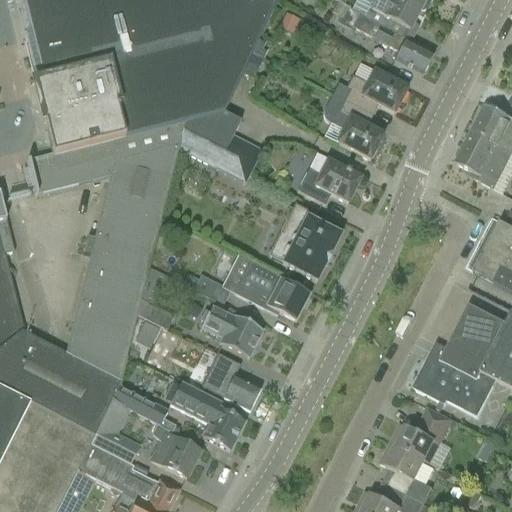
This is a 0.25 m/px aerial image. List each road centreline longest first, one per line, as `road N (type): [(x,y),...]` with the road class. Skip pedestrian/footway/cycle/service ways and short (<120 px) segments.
road 1 (residential): [(325,511),(465,229),(409,184)]
road 2 (tertiary): [(242,511),(273,467),(409,184)]
road 3 (tertiary): [(409,184),(505,0)]
